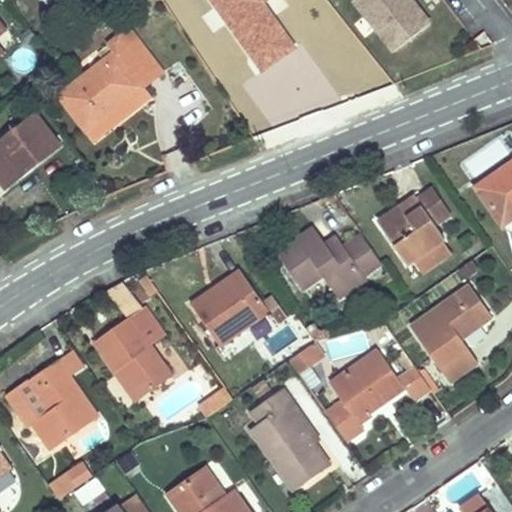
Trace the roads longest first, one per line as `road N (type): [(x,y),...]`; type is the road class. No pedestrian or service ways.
road 1 (residential): [(0,306),(151,221),(511,81)]
road 2 (residential): [(377,511),(511,418)]
